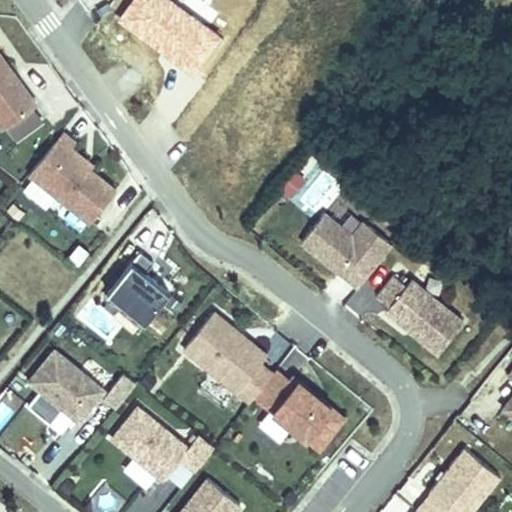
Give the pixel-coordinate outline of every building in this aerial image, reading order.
[(30,102),(0,61),(0,124),(2,123),(25,105),(30,102)] [(12,137),(35,119),(25,105),(2,123),(12,137)] [(84,166),(62,149),(65,145),(70,139),(57,129),(24,171),(85,220),(110,187),(84,166)] [(87,162),(65,145),(62,149),(84,166),(87,162)] [(292,196),(306,176),(292,166),(278,187),(292,196)] [(351,284),(385,241),(356,218),(345,233),(317,211),(294,239),(332,269),(335,265),(341,270),(338,274),(351,284)] [(77,241),(68,257),(82,265),(90,248),(77,241)] [(164,288),(140,269),(148,258),(135,247),(102,288),(139,319),(164,288)] [(338,274),(341,270),(335,265),(332,269),(338,274)] [(458,316),(405,274),(400,280),(388,270),(371,291),(383,301),(380,305),(432,348),(458,316)] [(261,351),(207,308),(177,346),(244,398),(249,391),(267,369),(254,359),(261,351)] [(100,386),(50,346),(25,377),(75,417),(100,386)] [(511,357),(501,370),(511,378),(511,382),(496,402),(511,414),(511,357)] [(339,412),(288,371),(284,375),(271,365),(267,369),(249,391),(314,443),(339,412)] [(112,403),(132,379),(119,369),(100,393),(112,403)] [(184,442),(133,402),(108,434),(159,475),(176,453),(191,465),(210,441),(194,429),(184,442)] [(456,511),(461,511),(495,470),(459,442),(424,486),(456,511)] [(225,511),(236,499),(203,473),(171,511),(225,511)]
